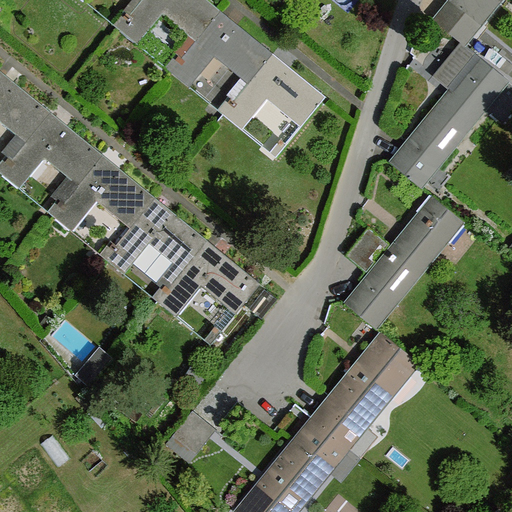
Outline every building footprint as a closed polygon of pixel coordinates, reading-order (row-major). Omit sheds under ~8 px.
[(207,0),(81,0),(83,1),(83,0),(135,0),(115,25),(136,42),(159,13),(191,39),(168,67),(189,84),(212,56),(239,78),(215,107),(241,128),(264,99),(299,127),(325,95),(207,0)] [(447,0),(433,17),(465,43),(499,0),(447,0)] [(511,57),(497,45),(489,55),(511,74),(511,72),(511,57)] [(477,53),(389,159),(423,186),(510,81),(477,53)] [(258,283),(0,73),(0,121),(22,140),(0,166),(0,170),(18,185),(42,156),(74,182),(50,212),(70,229),(95,199),(126,224),(102,253),(125,271),(148,244),(176,267),(152,297),(175,317),(200,286),(233,313),(258,283)] [(432,196),(345,303),(379,330),(466,223),(432,196)] [(382,335),(236,511),(300,511),(420,366),(382,335)] [(112,358),(100,348),(76,376),(88,386),(112,358)] [(193,411),(173,436),(197,455),(217,430),(193,411)]
